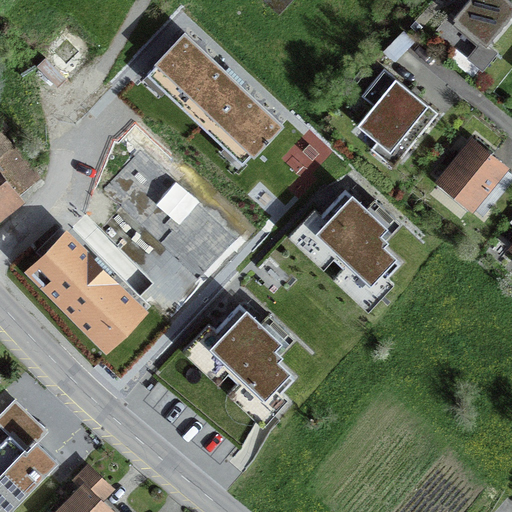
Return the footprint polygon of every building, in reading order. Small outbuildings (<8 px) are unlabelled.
[(477,50),(511,10),(499,0),(465,0),(446,24),(477,50)] [(240,163),(280,123),(188,31),(148,71),(240,163)] [(355,130),(393,163),(437,111),(399,79),(355,130)] [(503,169),(471,143),(439,182),(471,208),(503,169)] [(11,144),(0,152),(0,210),(33,184),(28,178),(34,174),(11,144)] [(345,189),(306,233),(374,294),(401,263),(375,240),(371,237),(384,223),(345,189)] [(108,347),(144,311),(104,271),(66,233),(30,269),(108,347)] [(200,346),(266,405),(295,373),(275,354),(269,349),(278,339),(238,303),(200,346)] [(0,511),(9,511),(58,460),(17,421),(0,439),(0,511)] [(107,511),(82,487),(58,511),(107,511)]
